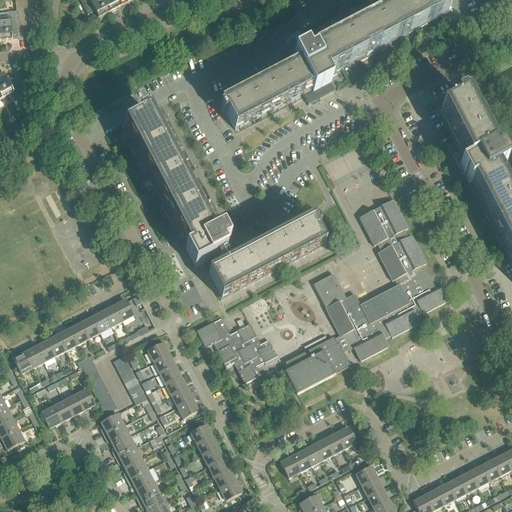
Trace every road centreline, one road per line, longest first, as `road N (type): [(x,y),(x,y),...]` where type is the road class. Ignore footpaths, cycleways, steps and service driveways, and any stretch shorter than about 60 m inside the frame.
road 1 (residential): [(511,355),(380,99),(511,31)]
road 2 (residential): [(267,498),(256,475),(262,454),(363,404),(406,485),(511,431)]
road 3 (residential): [(152,273),(65,101),(71,58)]
road 4 (residential): [(124,511),(96,458),(75,445),(0,472)]
road 5 (residential): [(71,58),(181,0)]
